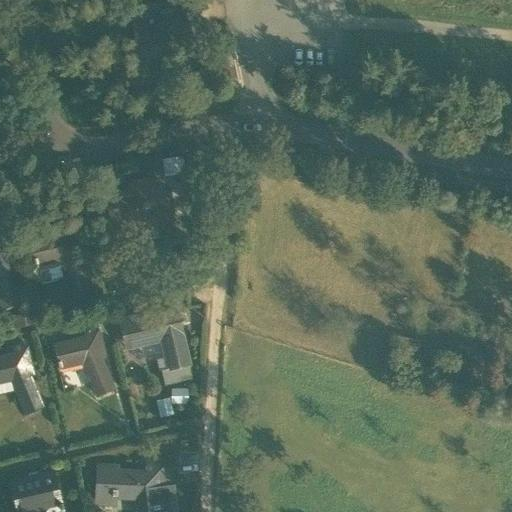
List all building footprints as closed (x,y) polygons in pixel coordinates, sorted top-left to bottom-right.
[(150,3),(127,7),(134,44),(181,35),(177,16),(184,15),(182,8),(175,9),(173,1),(150,5),(150,3)] [(187,34),(184,15),(177,16),(181,35),(187,34)] [(183,112),(186,114),(190,106),(187,105),(186,99),(174,101),(177,114),(183,112)] [(182,157),(161,159),(163,177),(184,175),(182,157)] [(132,185),(121,200),(124,220),(140,231),(159,227),(170,211),(167,192),(151,181),(132,185)] [(138,242),(140,231),(124,220),(121,200),(107,203),(111,222),(117,231),(133,242),(138,242)] [(68,278),(74,294),(89,287),(75,255),(74,250),(78,250),(73,227),(63,229),(65,236),(49,240),(47,233),(30,237),(31,244),(36,264),(37,264),(59,259),(68,278)] [(1,242),(0,242),(0,307),(2,311),(17,305),(4,273),(4,268),(8,267),(1,242)] [(59,259),(37,264),(42,284),(68,278),(59,259)] [(207,290),(188,291),(189,302),(208,301),(207,290)] [(176,310),(162,314),(135,320),(134,317),(124,320),(130,347),(137,346),(161,340),(164,352),(168,369),(161,371),(164,384),(190,378),(188,366),(181,336),(182,335),(176,310)] [(84,363),(99,397),(114,390),(100,359),(98,354),(103,353),(97,328),(85,331),(87,339),(54,346),(59,369),(84,363)] [(161,340),(137,346),(140,357),(164,352),(161,340)] [(16,391),(26,413),(41,407),(28,375),(27,370),(31,369),(25,345),(13,347),(14,355),(0,357),(0,381),(11,379),(16,391)] [(11,379),(0,381),(0,394),(16,391),(11,379)] [(187,389),(170,389),(171,405),(188,405),(187,389)] [(169,399),(155,402),(159,418),(173,415),(169,399)] [(137,497),(138,511),(155,511),(154,498),(154,493),(160,493),(160,490),(160,486),(161,463),(147,463),(147,474),(115,472),(115,468),(98,467),(96,503),(113,504),(113,496),(137,497)] [(10,484),(16,511),(28,511),(46,508),(46,511),(51,511),(62,510),(62,509),(63,509),(62,504),(61,504),(53,472),(37,476),(38,477),(10,484)] [(174,511),(172,489),(160,490),(160,493),(154,493),(154,498),(155,511),(174,511)]
